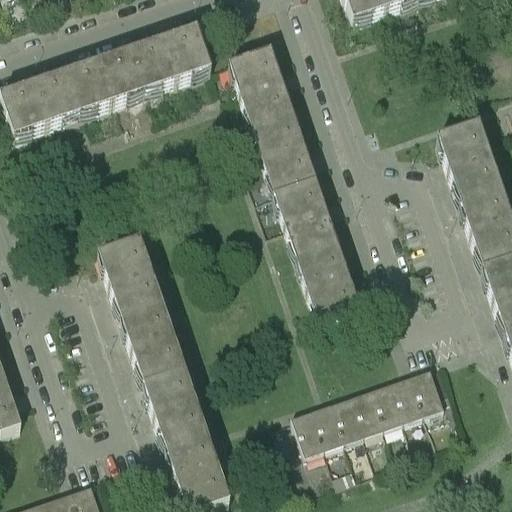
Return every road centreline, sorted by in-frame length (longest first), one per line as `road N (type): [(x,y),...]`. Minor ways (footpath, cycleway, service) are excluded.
road 1 (residential): [(22,302),(77,307),(122,437),(74,453)]
road 2 (residential): [(0,71),(207,0)]
road 3 (residential): [(461,322),(412,337),(363,189)]
road 4 (residential): [(363,189),(297,0)]
road 5 (residential): [(74,453),(22,302)]
road 6 (residential): [(461,322),(417,194)]
